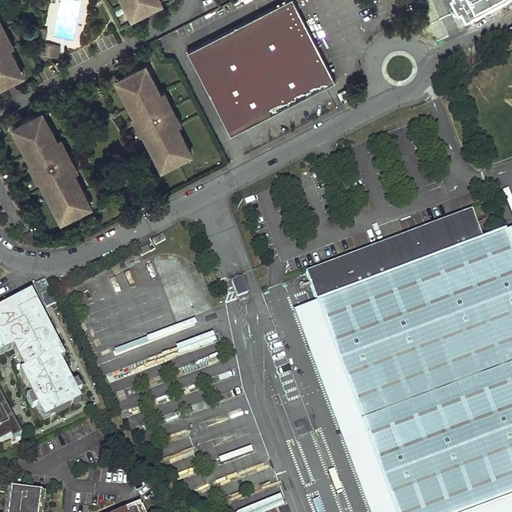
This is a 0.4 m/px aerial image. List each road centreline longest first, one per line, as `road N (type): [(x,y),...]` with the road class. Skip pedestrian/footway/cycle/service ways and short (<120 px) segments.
road 1 (residential): [(38,265),(107,243),(368,108),(381,91)]
road 2 (residential): [(381,91),(400,97),(420,87),(421,53),(397,42),(380,49),(371,66),(375,83)]
